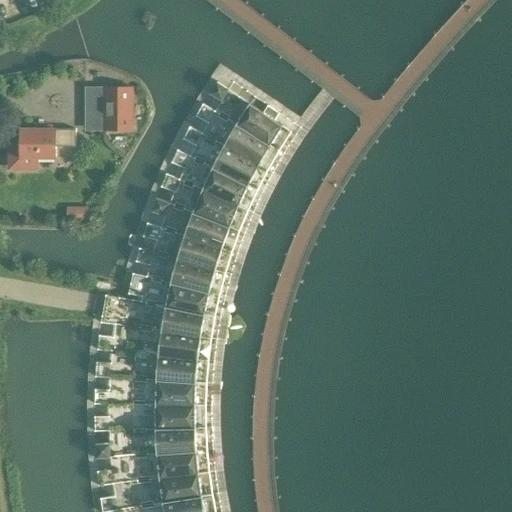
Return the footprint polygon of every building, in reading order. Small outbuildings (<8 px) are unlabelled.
[(218,82),(210,94),(219,100),(227,88),(218,82)] [(134,130),(133,89),(104,89),(104,130),(134,130)] [(203,104),(196,116),(206,122),(213,110),(203,104)] [(268,106),(264,113),(251,104),(242,116),(237,124),(280,151),(292,132),(275,121),(280,113),(268,106)] [(225,146),(259,166),(268,171),(280,151),(237,124),(232,132),(225,146)] [(194,145),(200,132),(190,127),(184,139),(194,145)] [(76,130),(22,130),(22,142),(10,142),(10,157),(10,161),(12,164),(15,167),(18,169),(22,169),(37,169),(37,158),(56,158),(56,147),(76,147),(76,130)] [(259,166),(225,146),(213,167),(250,186),(259,166)] [(182,168),(188,155),(178,150),(172,163),(182,168)] [(250,186),(213,167),(204,190),(249,210),(259,190),(250,186)] [(172,191),(177,178),(167,174),(161,187),(172,191)] [(200,198),(194,213),(240,231),(249,210),(204,190),(200,198)] [(157,198),(152,212),(163,215),(168,202),(157,198)] [(90,222),(90,208),(77,208),(77,222),(90,222)] [(240,231),(194,213),(191,220),(186,236),(233,252),(240,231)] [(148,223),(144,237),(154,240),(159,226),(148,223)] [(183,242),(179,259),(226,273),(233,252),(186,236),(183,242)] [(140,248),(136,262),(147,265),(151,251),(140,248)] [(176,267),(172,283),(220,295),(226,273),(179,259),(176,267)] [(129,294),(140,297),(144,276),(133,273),(129,294)] [(170,290),(167,306),(216,317),(220,295),(172,283),(170,290)] [(162,332),(202,338),(212,339),(216,317),(167,306),(165,314),(162,332)] [(103,316),(101,323),(116,325),(117,318),(103,316)] [(160,349),(159,356),(198,360),(202,338),(162,332),(160,349)] [(101,335),(99,350),(112,352),(114,337),(101,335)] [(158,360),(157,381),(207,383),(209,360),(198,360),(159,356),(158,360)] [(111,364),(97,362),(96,377),(109,378),(111,364)] [(156,384),(156,405),(206,406),(207,383),(157,381),(156,384)] [(110,390),(95,390),(95,404),(109,405),(110,390)] [(206,406),(156,405),(155,408),(156,430),(172,429),(207,428),(206,406)] [(95,417),(95,432),(109,431),(109,417),(95,417)] [(207,428),(172,429),(156,430),(156,432),(157,454),(208,450),(207,428)] [(95,444),(96,459),(110,458),(108,444),(95,444)] [(208,450),(157,454),(157,456),(159,478),(176,475),(210,470),(208,450)] [(97,471),(99,486),(112,485),(111,470),(97,471)] [(210,470),(176,475),(159,478),(159,480),(163,503),(203,497),(213,495),(210,470)] [(101,498),(102,511),(109,511),(116,511),(114,497),(101,498)] [(205,511),(203,497),(163,503),(164,511),(205,511)]
